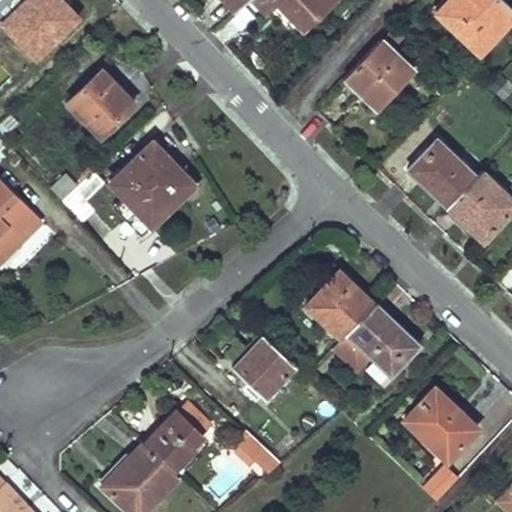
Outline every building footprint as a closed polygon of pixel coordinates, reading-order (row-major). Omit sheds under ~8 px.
[(24,0),(0,23),(35,59),(79,17),(73,11),(65,18),(53,5),(58,0),(24,0)] [(62,0),(58,0),(53,5),(65,18),(73,11),(62,0)] [(221,0),(233,13),(246,0),(221,0)] [(252,0),(266,13),(272,8),(276,4),(302,31),(334,0),(252,0)] [(449,0),(436,13),(441,17),(456,0),(449,0)] [(456,0),(441,17),(480,54),(511,20),(511,8),(503,0),(456,0)] [(276,4),(272,8),(298,35),(302,31),(276,4)] [(381,39),(347,74),(362,88),(366,84),(383,101),(414,69),(381,39)] [(102,69),(97,74),(108,85),(113,81),(102,69)] [(97,74),(67,102),(100,136),(133,103),(113,81),(108,85),(97,74)] [(347,74),(343,79),(376,109),(383,101),(366,84),(362,88),(347,74)] [(437,138),(409,167),(420,178),(418,180),(446,207),(476,175),(437,138)] [(153,141),(109,182),(151,226),(194,185),(153,141)] [(85,178),(92,172),(88,167),(81,174),(85,178)] [(476,175),(446,207),(470,228),(481,217),(495,230),(511,212),(511,197),(483,169),(476,175)] [(78,186),(62,201),(81,221),(93,210),(86,201),(104,184),(92,172),(85,178),(78,186)] [(66,173),(50,189),(62,201),(78,186),(66,173)] [(0,180),(0,260),(40,221),(0,180)] [(481,217),(470,228),(484,241),(495,230),(481,217)] [(338,270),(304,306),(339,340),(374,304),(338,270)] [(418,345),(375,303),(374,304),(339,340),(336,344),(354,361),(364,350),(390,375),(418,345)] [(262,335),(231,367),(265,398),(296,366),(262,335)] [(442,403),(447,399),(434,387),(403,419),(447,459),(477,427),(462,413),(458,418),(442,403)] [(447,399),(442,403),(458,418),(462,413),(447,399)] [(175,410),(151,435),(156,439),(148,447),(169,467),(189,448),(202,434),(200,433),(211,422),(188,401),(177,412),(175,410)] [(151,435),(144,443),(147,446),(148,447),(156,439),(151,435)] [(251,435),(240,446),(242,448),(247,452),(253,458),(255,460),(265,448),(251,435)] [(142,442),(101,485),(128,511),(143,511),(179,476),(170,468),(169,467),(148,447),(147,446),(144,443),(142,442)] [(189,448),(170,468),(179,476),(197,456),(189,448)] [(242,448),(237,454),(247,464),(253,458),(247,452),(242,448)] [(265,448),(255,460),(262,467),(273,456),(265,448)] [(273,456),(262,467),(267,472),(279,462),(273,456)] [(444,463),(422,486),(435,498),(457,475),(444,463)] [(0,511),(31,511),(0,478),(0,511)] [(508,488),(497,499),(510,511),(511,511),(511,492),(511,491),(508,488)]
